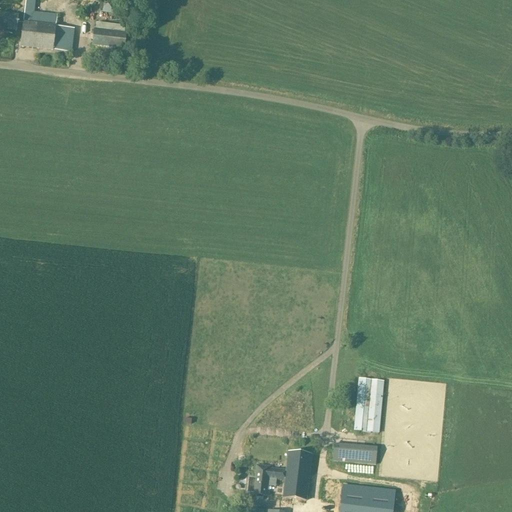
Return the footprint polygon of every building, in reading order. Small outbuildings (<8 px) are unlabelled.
[(53,52),(54,44),(56,27),(57,15),(35,13),(36,0),(23,0),(23,12),(17,12),(17,16),(0,14),(0,30),(3,31),(3,34),(16,35),(16,33),(17,23),(23,24),(20,49),(53,52)] [(103,0),(97,0),(97,1),(101,6),(100,12),(114,14),(115,4),(106,2),(103,0)] [(132,6),(129,2),(124,7),(127,11),(132,6)] [(124,51),(126,35),(96,31),(94,30),(92,46),(124,51)] [(71,54),(72,46),(54,44),(53,52),(71,54)] [(384,382),(377,381),(359,379),(353,432),(379,434),(384,382)] [(375,467),(377,448),(334,444),(332,463),(375,467)] [(256,466),(255,473),(308,479),(311,456),(288,453),(286,471),(270,469),(270,467),(256,466)] [(308,479),(255,473),(252,496),(267,497),(268,481),(276,482),(276,481),(285,482),(283,499),(306,502),(308,479)] [(320,503),(339,506),(338,511),(394,511),(397,492),(342,485),(340,485),(340,481),(323,479),(320,503)]
